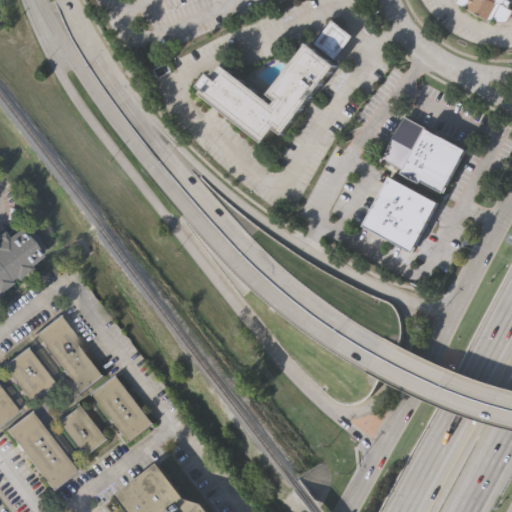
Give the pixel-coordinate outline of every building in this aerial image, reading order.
[(460,0),(509,0),(507,5),(501,2),(493,18),(460,0)] [(333,13),(351,27),(334,49),(314,34),(333,13)] [(280,124),(271,117),(259,132),(198,83),(201,79),(197,76),(207,64),(210,66),(218,55),(270,96),(275,90),(267,84),(308,33),(310,35),(314,34),(334,49),(336,53),(280,124)] [(386,157),(408,114),(471,148),(447,191),(425,178),(423,181),(405,171),(406,169),(386,157)] [(414,250),(366,223),(393,175),(441,201),(414,250)] [(43,248),(38,251),(41,254),(28,264),(30,266),(15,278),(12,275),(7,279),(10,283),(0,290),(0,231),(2,230),(7,236),(18,227),(20,229),(26,225),(43,248)] [(105,371),(80,391),(35,333),(60,313),(105,371)] [(0,365),(25,345),(53,381),(28,401),(0,365)] [(131,440),(93,392),(117,373),(154,421),(131,440)] [(0,386),(17,409),(0,423),(0,386)] [(109,437),(85,456),(57,420),(81,401),(109,437)] [(30,409),(77,469),(53,489),(5,428),(30,409)] [(215,511),(135,511),(120,492),(163,460),(190,496),(207,501),(215,511)]
